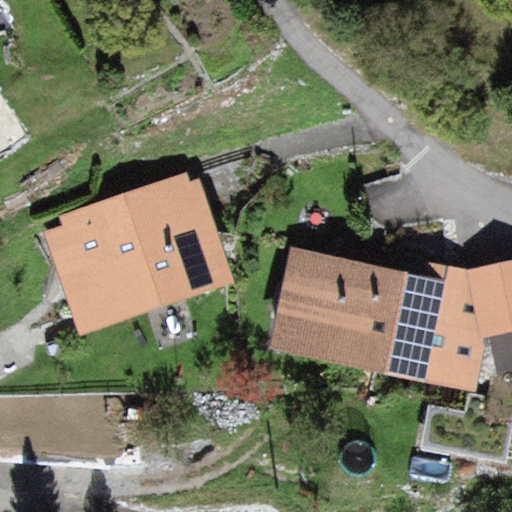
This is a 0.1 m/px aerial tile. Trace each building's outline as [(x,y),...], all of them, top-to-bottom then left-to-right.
[(58,235),(84,312),(212,269),(185,191),(58,235)] [(294,258),(277,337),(361,354),(377,274),(380,258),(343,251),(339,267),(294,258)] [(511,271),(475,279),(476,282),(485,333),(490,332),(498,371),(511,368),(511,271)] [(471,384),(481,334),(485,333),(476,282),(428,273),(426,284),(377,274),(361,354),(447,372),(445,379),(471,384)] [(508,424),(465,416),(459,449),(502,457),(508,424)]
